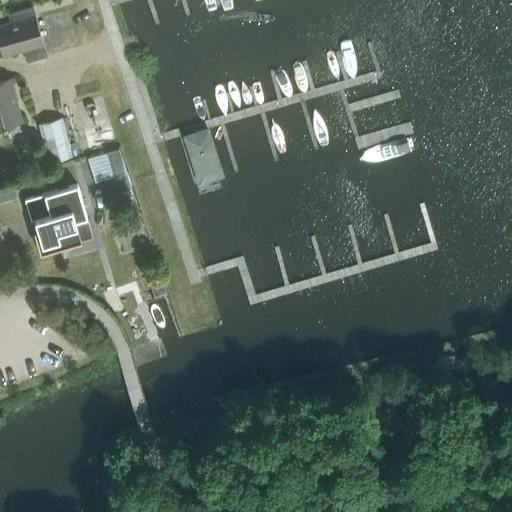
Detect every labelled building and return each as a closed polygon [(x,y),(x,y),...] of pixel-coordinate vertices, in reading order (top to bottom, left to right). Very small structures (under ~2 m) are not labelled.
[(43,43),(35,14),(33,6),(11,12),(13,20),(0,24),(0,46),(2,55),(23,49),(27,61),(46,56),(43,43)] [(0,124),(21,119),(9,78),(0,80),(0,124)] [(73,155),(62,116),(38,123),(49,162),(73,155)] [(209,130),(183,138),(198,189),(225,181),(209,130)] [(119,148),(107,152),(114,175),(110,176),(115,192),(130,188),(119,148)] [(40,251),(81,239),(75,219),(87,216),(77,183),(24,199),(31,220),(35,218),(38,228),(33,229),(40,251)]
